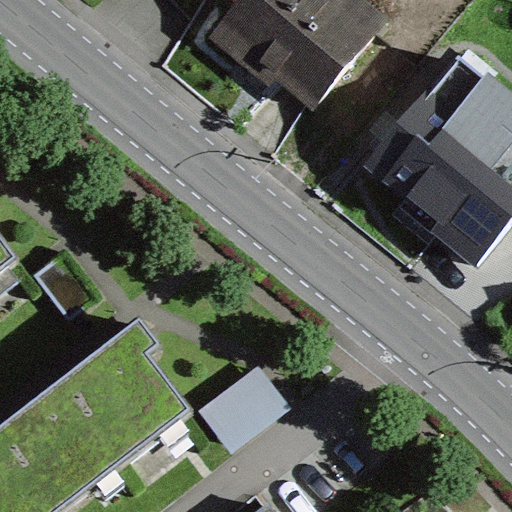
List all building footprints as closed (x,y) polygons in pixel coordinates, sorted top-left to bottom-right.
[(278,79),(314,109),(382,25),(351,0),(335,0),(329,8),(319,0),(248,0),(217,39),(273,85),(278,79)] [(427,97),(369,167),(442,226),(437,232),(478,266),(511,225),(511,216),(509,214),(511,211),(511,104),(460,62),(429,99),(427,97)] [(0,277),(16,264),(0,243),(0,277)] [(65,255),(36,277),(70,322),(99,300),(65,255)] [(0,511),(66,511),(191,417),(147,361),(159,351),(140,326),(0,433),(0,511)]
